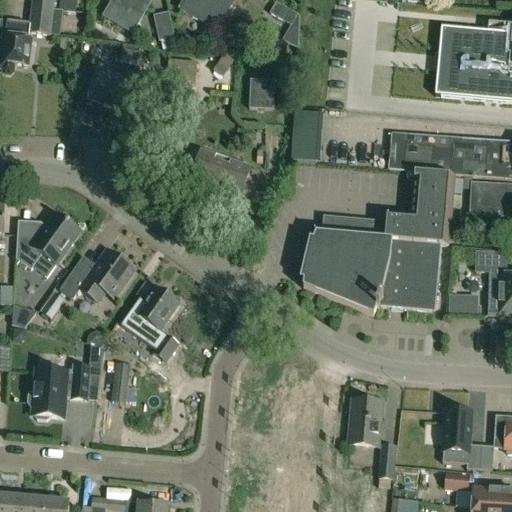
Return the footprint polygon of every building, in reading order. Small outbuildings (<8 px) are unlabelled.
[(9,78),(12,75),(13,67),(27,69),(30,43),(29,43),(29,36),(49,39),(54,0),(32,0),(29,28),(0,24),(0,40),(3,41),(0,61),(0,71),(2,72),(2,74),(4,77),(9,78)] [(116,0),(105,19),(131,34),(151,0),(116,0)] [(187,0),(181,11),(208,27),(223,0),(187,0)] [(59,14),(75,16),(76,4),(61,2),(59,14)] [(298,51),(299,18),(298,17),(297,18),(276,6),(270,17),(290,28),(283,43),(298,51)] [(158,45),(173,42),(168,16),(153,19),(158,45)] [(439,39),(438,44),(439,44),(433,101),(432,101),(432,107),(437,107),(511,114),(511,36),(486,34),(485,44),(444,40),(444,39),(439,39)] [(195,92),(198,67),(168,64),(166,89),(195,92)] [(85,101),(113,110),(123,82),(95,72),(85,101)] [(140,120),(150,91),(123,82),(113,110),(140,120)] [(249,112),(273,113),(274,84),(250,83),(249,112)] [(511,146),(509,146),(509,147),(453,143),(450,178),(511,183),(511,146)] [(191,185),(215,193),(216,189),(241,198),(250,172),(202,155),(191,185)] [(415,177),(410,224),(386,221),(386,225),(324,220),(322,237),(316,236),(313,243),(310,242),(300,282),(303,284),(303,291),(374,320),(377,312),(379,313),(379,311),(434,316),(441,250),(448,250),(453,196),(455,181),(455,180),(415,177)] [(455,181),(453,196),(462,197),(463,182),(455,181)] [(511,188),(471,186),(469,218),(511,220),(511,188)] [(80,234),(55,216),(45,230),(17,229),(15,262),(31,273),(42,258),(56,268),(80,234)] [(73,303),(80,293),(97,305),(104,296),(113,303),(135,273),(107,253),(93,273),(80,263),(59,293),(73,303)] [(511,317),(511,279),(505,279),(506,275),(490,274),(489,317),(488,317),(488,318),(503,318),(511,317)] [(168,299),(156,291),(137,319),(139,320),(133,328),(160,346),(153,356),(166,365),(179,347),(159,334),(179,304),(170,297),(168,299)] [(465,297),(465,308),(488,307),(488,296),(465,297)] [(24,332),(36,316),(13,308),(12,328),(24,332)] [(89,372),(100,373),(102,353),(101,353),(90,349),(88,372),(89,372)] [(115,366),(111,405),(126,407),(130,368),(115,366)] [(33,410),(32,419),(34,419),(37,423),(46,424),(50,421),(63,422),(65,401),(72,402),(86,404),(89,372),(88,372),(74,370),(74,377),(67,377),(67,376),(36,373),(34,395),(31,394),(28,398),(27,406),(30,410),(33,410)] [(289,381),(284,419),(306,422),(311,384),(289,381)] [(378,449),(381,406),(353,404),(349,447),(378,449)] [(465,473),(479,474),(481,450),(469,449),(472,416),(446,413),(442,454),(443,454),(442,467),(466,469),(465,473)] [(508,454),(508,458),(511,458),(511,421),(506,421),(506,427),(496,426),(493,451),(504,452),(504,454),(508,454)] [(381,449),(378,482),(392,483),(395,451),(381,449)] [(491,475),(493,451),(481,450),(479,474),(491,475)] [(445,493),(470,495),(472,479),(447,477),(445,493)] [(511,511),(511,493),(472,491),(471,511),(479,511),(511,511)] [(19,511),(20,501),(0,498),(0,511),(19,511)] [(43,511),(45,503),(20,501),(19,511),(43,511)] [(68,511),(69,505),(45,503),(43,511),(68,511)] [(125,511),(126,506),(92,503),(91,511),(82,510),(81,511),(125,511)]
